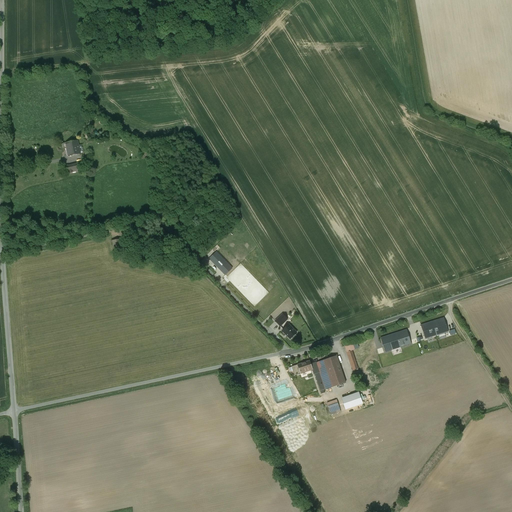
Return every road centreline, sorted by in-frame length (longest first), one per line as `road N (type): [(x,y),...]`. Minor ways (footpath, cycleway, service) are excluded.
road 1 (unclassified): [(289,350),(158,220),(3,254)]
road 2 (unclassified): [(15,411),(289,350)]
road 3 (unclassified): [(1,0),(3,254)]
road 4 (unclassified): [(289,350),(511,280)]
road 5 (unclassified): [(3,254),(15,411)]
road 6 (track): [(445,301),(511,406)]
